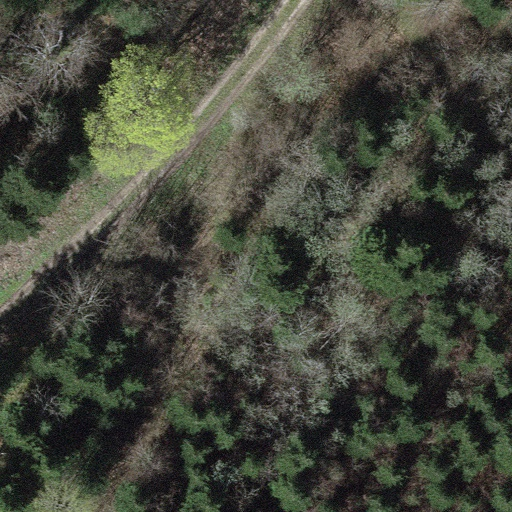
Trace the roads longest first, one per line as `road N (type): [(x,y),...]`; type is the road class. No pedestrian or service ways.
road 1 (track): [(285,0),(202,127),(0,299)]
road 2 (track): [(202,127),(98,418),(54,511)]
road 3 (track): [(356,0),(511,153)]
